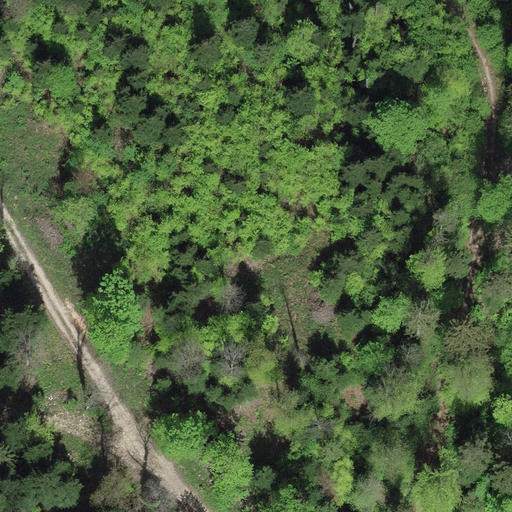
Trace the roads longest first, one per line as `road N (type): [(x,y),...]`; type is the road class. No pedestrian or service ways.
road 1 (track): [(443,0),(476,37),(493,104),(423,511)]
road 2 (track): [(204,511),(170,479),(0,209)]
road 3 (track): [(170,479),(54,419),(0,415)]
